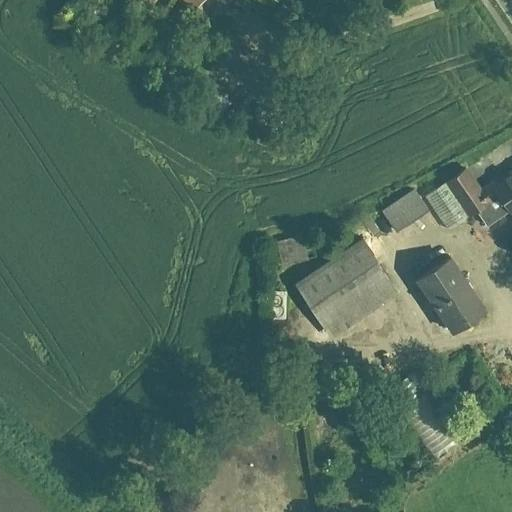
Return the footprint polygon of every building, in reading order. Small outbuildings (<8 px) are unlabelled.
[(233,0),(179,0),(197,12),(204,0),(226,0),(231,3),(233,0)] [(256,55),(233,39),(216,63),(240,79),(256,55)] [(511,170),(481,192),(465,169),(444,184),(469,219),(476,214),(487,229),(508,214),(511,220),(511,170)] [(429,214),(414,191),(381,213),(397,236),(429,214)] [(303,239),(278,244),(283,267),(308,262),(303,239)] [(399,296),(361,240),(293,286),(331,342),(399,296)] [(486,315),(449,260),(414,284),(451,338),(486,315)] [(424,435),(440,455),(459,439),(443,419),(424,435)]
